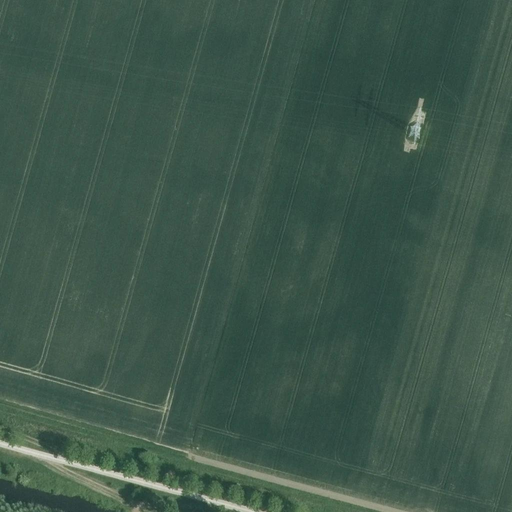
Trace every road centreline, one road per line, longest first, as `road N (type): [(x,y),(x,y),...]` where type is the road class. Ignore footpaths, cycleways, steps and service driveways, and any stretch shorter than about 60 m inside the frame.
road 1 (unclassified): [(250,511),(0,444)]
road 2 (track): [(35,454),(137,503),(209,511)]
